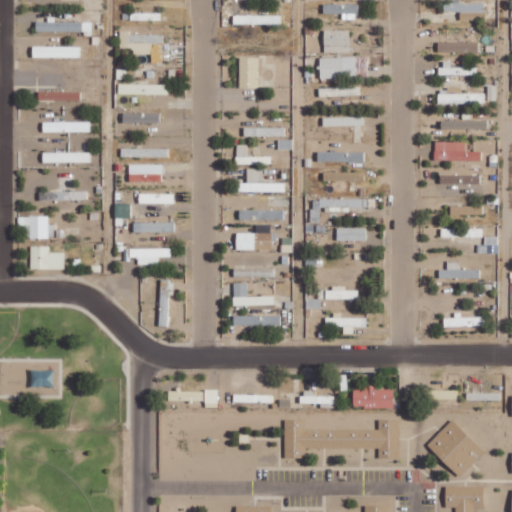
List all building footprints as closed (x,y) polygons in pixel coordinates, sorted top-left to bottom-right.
[(445,13),(485,11),(485,1),(444,3),(445,13)] [(357,3),(324,4),(324,13),(343,13),(343,19),(357,19),(357,3)] [(161,20),(161,12),(131,13),(131,21),(161,20)] [(281,15),(233,14),(233,23),(281,24),(281,15)] [(92,22),(55,21),(55,17),(48,17),(48,22),(36,21),(36,32),(92,32),(92,22)] [(324,52),(349,52),(350,30),(324,29),(324,52)] [(129,34),(129,30),(120,30),(120,48),(129,48),(129,54),(152,53),(152,42),(164,42),(163,34),(129,34)] [(478,42),(438,41),(438,52),(478,53),(478,42)] [(80,58),(80,46),(33,46),(33,57),(80,58)] [(320,57),(321,79),(368,78),(368,56),(320,57)] [(239,88),(258,88),(258,57),(240,57),(239,88)] [(451,67),(451,61),(440,61),(441,75),(477,74),(477,67),(451,67)] [(168,84),(119,84),(119,94),(168,94),(168,84)] [(361,95),(360,86),(319,87),(320,96),(361,95)] [(485,93),(461,93),(461,88),(439,88),(439,103),(485,103),(485,93)] [(38,100),(80,101),(81,92),(39,91),(38,100)] [(159,122),(159,112),(123,113),(123,123),(159,122)] [(323,117),(324,126),(364,125),(364,116),(323,117)] [(487,119),(441,120),(442,129),(487,128),(487,119)] [(90,121),(43,122),(44,132),(91,131),(90,121)] [(285,127),(244,127),(245,136),(286,136),(285,127)] [(279,149),(293,148),(293,139),(278,139),(279,149)] [(466,142),(435,141),(435,160),(481,161),(481,151),(466,151),(466,142)] [(271,156),(253,156),(253,144),(237,144),(237,164),(271,164),(271,156)] [(122,157),(169,157),(169,148),(122,148),(122,157)] [(90,151),(43,153),(43,163),(91,162),(90,151)] [(365,152),(318,151),(318,161),(365,162),(365,152)] [(129,165),(130,182),(162,181),(162,164),(129,165)] [(285,191),(285,182),(263,183),(263,168),(247,168),(247,183),(239,183),(239,192),(285,191)] [(324,172),(324,181),(365,180),(365,172),(324,172)] [(479,184),(479,175),(440,175),(440,184),(479,184)] [(87,192),(40,191),(40,199),(87,200),(87,192)] [(174,203),(174,193),(139,194),(139,203),(174,203)] [(311,222),(320,222),(320,211),(350,211),(350,207),(368,207),(368,199),(312,198),(311,222)] [(130,204),(115,204),(115,222),(123,222),(123,218),(131,218),(130,204)] [(483,206),(451,206),(450,215),(483,215),(483,206)] [(284,219),(284,209),(240,210),(240,220),(284,219)] [(48,216),(19,216),(19,226),(25,226),(25,238),(55,238),(54,224),(48,224),(48,216)] [(134,232),(175,232),(175,222),(134,222),(134,232)] [(337,240),(367,240),(367,228),(337,228),(337,240)] [(441,237),(483,237),(483,228),(441,228),(441,237)] [(237,249),(275,250),(275,233),(237,233),(237,249)] [(478,253),(499,253),(499,236),(485,237),(485,244),(478,244),(478,253)] [(64,269),(64,252),(49,252),(49,246),(31,246),(31,269),(64,269)] [(138,265),(159,264),(159,257),(171,257),(171,248),(126,249),(126,259),(138,259),(138,265)] [(447,269),(439,269),(439,277),(480,279),(480,269),(460,269),(460,261),(447,261),(447,269)] [(275,268),(234,268),(234,277),(275,277),(275,268)] [(159,326),(168,326),(169,293),(174,293),(174,280),(161,280),(159,326)] [(234,283),(234,306),(275,305),(274,296),(249,296),(248,283),(234,283)] [(326,299),(358,299),(358,290),(346,290),(346,287),(326,287),(326,299)] [(344,326),(344,333),(354,333),(354,326),(367,327),(367,317),(341,317),(341,313),(334,313),(334,317),(326,317),(326,326),(344,326)] [(234,326),(280,325),(280,315),(234,316),(234,326)] [(395,388),(375,389),(375,385),(354,385),(354,407),(395,407),(395,388)] [(169,389),(169,400),(204,401),(204,390),(169,389)] [(218,407),(218,389),(205,389),(205,407),(218,407)] [(457,399),(457,390),(425,389),(425,398),(457,399)] [(335,395),(314,395),(314,390),(302,390),(302,403),(335,403),(335,395)] [(467,399),(501,400),(501,392),(467,392),(467,399)] [(237,401),(271,402),(272,395),(237,394),(237,401)] [(285,457),(306,457),(307,447),(379,448),(379,457),(400,457),(401,419),(379,418),(379,429),(306,428),(306,418),(285,418),(285,457)] [(461,476),(485,450),(452,419),(427,445),(461,476)] [(484,486),(446,486),(446,507),(456,507),(456,511),(475,511),(475,507),(484,507),(484,486)]
